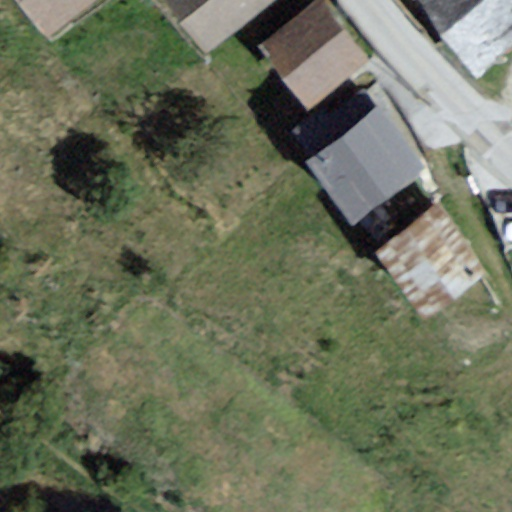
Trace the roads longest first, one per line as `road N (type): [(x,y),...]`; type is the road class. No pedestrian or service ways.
road 1 (unknown): [(424,71),(467,222),(511,305)]
road 2 (unclassified): [(364,0),(511,167)]
road 3 (unknown): [(151,511),(0,442)]
